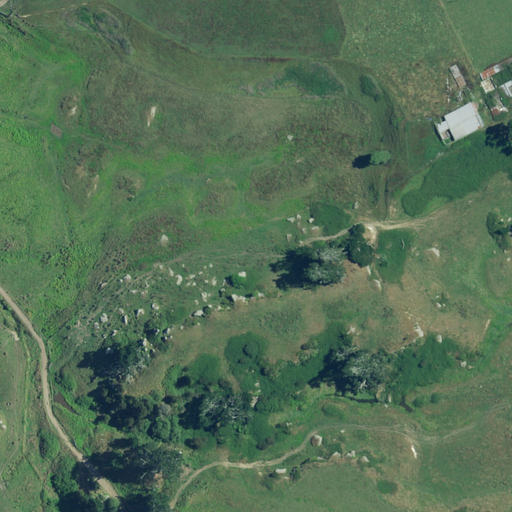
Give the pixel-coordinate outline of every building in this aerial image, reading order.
[(468,84),(458,65),(451,68),(461,88),(468,84)] [(502,71),(499,65),(481,74),(484,80),(502,71)] [(495,91),(489,80),(482,83),(488,94),(495,91)] [(511,81),(503,87),(510,99),(511,97),(511,81)] [(506,102),(493,110),(498,119),(511,111),(506,102)] [(488,127),(475,103),(449,116),(451,120),(441,126),(451,146),(488,127)]
